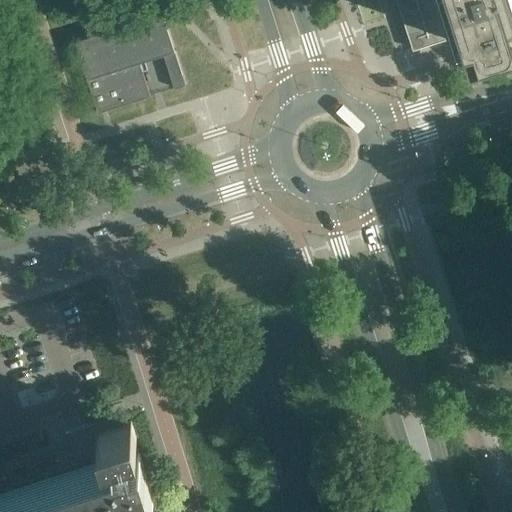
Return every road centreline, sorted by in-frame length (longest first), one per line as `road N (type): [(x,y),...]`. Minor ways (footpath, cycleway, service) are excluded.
road 1 (secondary): [(458,511),(360,179)]
road 2 (secondary): [(309,193),(338,232),(427,511)]
road 3 (tertiary): [(178,194),(0,250)]
road 4 (tertiary): [(367,131),(511,85)]
